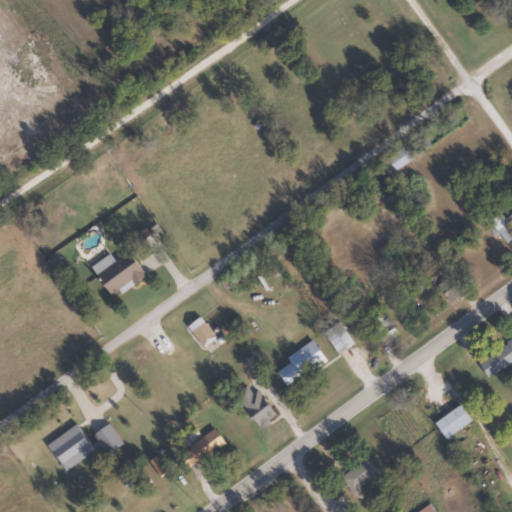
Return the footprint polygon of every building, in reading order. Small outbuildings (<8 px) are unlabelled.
[(408,159),(399,149),(385,160),(394,171),(408,159)] [(511,208),(501,216),(497,208),(484,216),(501,244),(511,237),(511,230),(511,229),(511,228),(511,208)] [(114,300),(143,274),(125,253),(114,262),(106,253),(87,270),(114,300)] [(442,292),(451,301),(459,292),(451,283),(442,292)] [(380,333),(375,337),(385,348),(399,335),(378,314),(369,322),(380,333)] [(214,338),(198,316),(185,326),(201,348),(214,338)] [(511,362),(511,319),(505,323),(511,335),(511,341),(476,361),(485,377),(511,362)] [(337,355),(353,344),(338,321),(322,332),(337,355)] [(323,362),(311,343),(271,368),(283,387),(323,362)] [(469,422),(458,406),(432,423),(443,440),(469,422)] [(221,445),(210,430),(179,453),(190,468),(221,445)] [(355,466),(338,476),(349,494),(378,478),(363,451),(350,458),(355,466)] [(133,511),(130,492),(107,497),(109,511),(133,511)]
